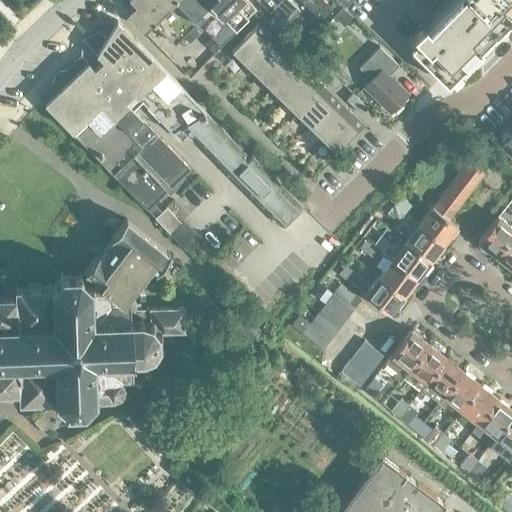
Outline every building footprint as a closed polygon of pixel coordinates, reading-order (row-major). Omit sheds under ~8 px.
[(198,21),(178,0),(133,0),(135,2),(125,11),(142,29),(153,19),(174,43),(198,21)] [(209,0),(178,0),(198,21),(214,5),(209,0)] [(209,0),(214,5),(234,27),(247,14),(236,3),(239,0),(209,0)] [(280,0),(257,0),(269,11),(280,0)] [(301,0),(324,22),(332,14),(342,23),(351,14),(341,4),(343,3),(344,5),(348,0),(301,0)] [(511,0),(455,0),(411,45),(449,82),(465,66),(466,67),(472,60),(481,50),(482,51),(484,49),(482,47),(496,33),(497,33),(511,17),(511,0)] [(268,23),(276,31),(282,24),(275,17),(268,23)] [(102,59),(98,63),(133,100),(137,95),(172,131),(183,125),(281,225),(301,205),(252,154),(249,156),(164,70),(117,19),(96,53),(102,59)] [(231,49),(244,62),(271,34),(258,22),(231,49)] [(282,24),(276,31),(283,38),(290,31),(282,24)] [(244,62),(257,75),(284,47),(271,34),(244,62)] [(294,48),(302,56),(308,49),(300,42),(294,48)] [(378,45),(358,66),(370,78),(363,85),(389,110),(391,109),(393,111),(401,103),(398,101),(407,92),(388,73),(397,63),(378,45)] [(257,75),(271,87),(297,60),(284,47),(257,75)] [(308,49),(302,56),(309,63),(315,56),(308,49)] [(133,100),(98,63),(94,68),(83,57),(40,98),(45,102),(72,131),(146,209),(147,208),(155,217),(169,233),(181,222),(166,206),(161,211),(153,202),(190,167),(162,139),(159,142),(138,120),(141,117),(128,104),(133,100)] [(271,87),(284,100),(310,73),(297,60),(271,87)] [(320,74),(327,81),(334,74),(326,67),(320,74)] [(284,100),(297,113),(323,85),(310,73),(284,100)] [(334,74),(327,81),(335,88),(341,82),(334,74)] [(297,113),(310,125),(336,98),(323,85),(297,113)] [(346,99),(353,106),(360,99),(352,92),(346,99)] [(310,125),(323,138),(349,111),(336,98),(310,125)] [(360,99),(353,106),(361,113),(367,107),(360,99)] [(349,111),(323,138),(336,151),(362,123),(349,111)] [(506,131),(501,136),(503,140),(501,142),(503,145),(511,152),(511,130),(510,132),(506,131)] [(495,161),(474,145),(465,158),(485,173),(495,161)] [(511,152),(503,145),(495,154),(504,163),(511,154),(511,152)] [(450,219),(477,185),(485,173),(465,158),(456,169),(459,171),(433,206),(432,205),(418,223),(443,242),(457,224),(450,219)] [(400,197),(394,204),(405,213),(411,206),(400,197)] [(405,213),(394,204),(388,213),(399,221),(405,213)] [(478,240),(495,254),(511,232),(511,227),(497,215),(478,240)] [(183,306),(129,308),(129,307),(129,305),(128,303),(127,302),(126,301),(125,301),(123,300),(121,301),(148,266),(154,271),(169,252),(127,219),(85,272),(81,276),(78,273),(62,274),(52,285),(15,286),(15,294),(0,294),(0,389),(18,389),(19,399),(52,397),(54,399),(35,420),(47,432),(65,409),(83,409),(94,397),(112,396),(120,393),(123,384),(119,376),(131,375),(130,356),(141,356),(152,351),(158,341),(157,330),(184,329),(183,306)] [(418,223),(405,240),(430,259),(443,242),(418,223)] [(374,230),(367,239),(417,277),(430,259),(405,240),(400,236),(395,244),(388,243),(384,240),(385,239),(374,230)] [(511,232),(495,254),(511,267),(511,232)] [(391,258),(378,275),(404,294),(417,277),(367,239),(360,247),(371,256),(378,248),(391,258)] [(339,273),(350,282),(357,274),(346,265),(339,273)] [(404,294),(378,275),(365,293),(390,312),(404,294)] [(341,283),(333,293),(353,309),(361,298),(341,283)] [(333,293),(325,303),(345,318),(353,309),(333,293)] [(310,322),(318,312),(307,303),(291,324),(302,332),(310,322)] [(325,303),(318,312),(338,328),(345,318),(325,303)] [(226,314),(250,340),(261,330),(237,304),(226,314)] [(318,312),(310,322),(330,338),(338,328),(318,312)] [(310,322),(302,332),(323,348),(330,338),(310,322)] [(404,374),(404,375),(429,343),(410,329),(385,362),(397,371),(394,376),(399,380),(404,374)] [(364,340),(356,350),(374,365),(383,354),(364,340)] [(404,375),(421,388),(446,357),(429,343),(404,375)] [(356,350),(347,362),(366,376),(374,365),(356,350)] [(421,388),(439,402),(463,370),(446,357),(421,388)] [(366,376),(347,362),(336,376),(355,390),(366,376)] [(450,400),(461,408),(480,384),(463,370),(439,402),(445,406),(450,400)] [(364,389),(372,395),(382,383),(374,377),(364,389)] [(461,408),(478,422),(498,397),(480,384),(461,408)] [(478,422),(496,436),(511,414),(511,408),(498,397),(478,422)] [(391,409),(399,416),(408,404),(400,398),(391,409)] [(408,404),(399,416),(407,423),(417,411),(408,404)] [(511,414),(496,436),(490,443),(507,456),(511,449),(511,414)] [(424,437),(433,444),(443,432),(434,425),(424,437)] [(443,432),(433,444),(441,451),(451,439),(443,432)] [(459,464),(468,471),(477,459),(469,452),(459,464)] [(436,511),(444,502),(416,481),(404,472),(405,472),(380,454),(336,511),(436,511)] [(477,459),(468,471),(476,478),(486,466),(477,459)] [(498,503),(509,511),(511,511),(511,496),(506,492),(498,503)]
